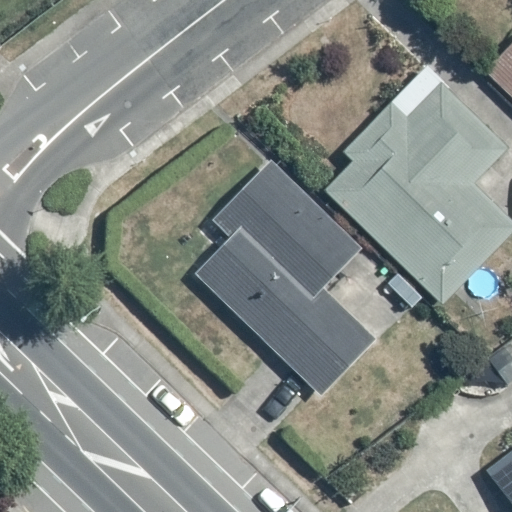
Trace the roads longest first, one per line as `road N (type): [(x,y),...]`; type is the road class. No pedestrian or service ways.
road 1 (residential): [(226,0),(53,129),(0,182)]
road 2 (secondary): [(159,511),(0,358)]
